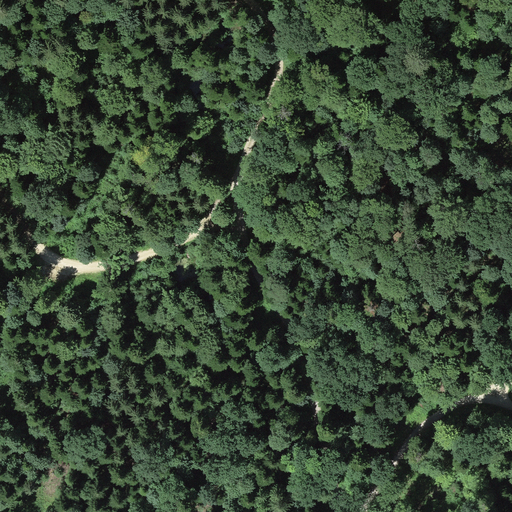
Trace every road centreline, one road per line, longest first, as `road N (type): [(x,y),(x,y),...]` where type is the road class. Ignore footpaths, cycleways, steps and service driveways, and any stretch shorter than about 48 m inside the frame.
road 1 (track): [(335,511),(312,393),(243,241),(237,174),(280,70),(262,13),(247,0)]
road 2 (track): [(0,196),(60,264),(99,266),(154,252),(200,226),(237,174)]
road 3 (track): [(511,376),(417,430),(361,511)]
